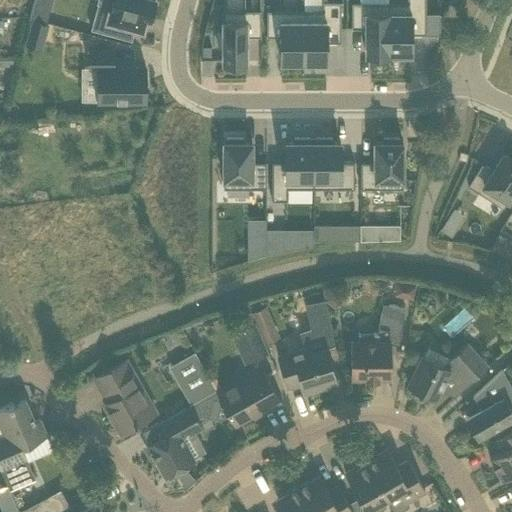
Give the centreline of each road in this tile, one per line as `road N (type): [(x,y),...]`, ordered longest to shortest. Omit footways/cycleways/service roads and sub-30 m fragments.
road 1 (residential): [(464,82),(404,100),(207,101),(187,89),(178,70),(188,0)]
road 2 (residential): [(473,511),(421,439),(381,412),(340,404),(295,417),(212,476),(187,511)]
road 3 (residential): [(169,511),(41,374)]
road 4 (track): [(511,354),(421,439)]
